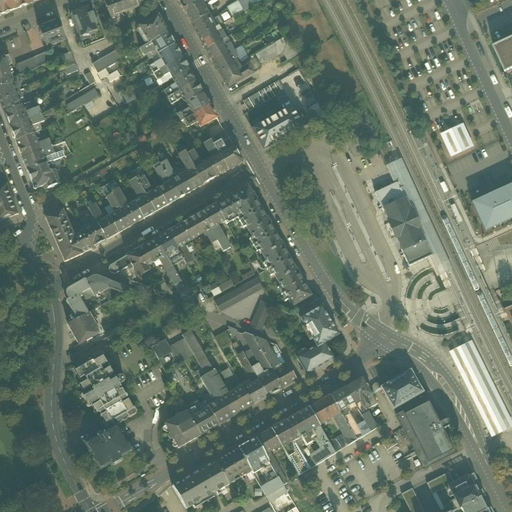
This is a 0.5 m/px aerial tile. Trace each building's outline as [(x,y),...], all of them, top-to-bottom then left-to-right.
[(0,0),(0,9),(2,15),(14,10),(10,0),(0,0)] [(10,0),(14,10),(32,3),(30,0),(10,0)] [(107,0),(103,1),(110,19),(143,6),(141,0),(107,0)] [(185,14),(191,25),(208,15),(199,0),(187,0),(180,5),(179,5),(185,14)] [(241,0),(227,8),(233,18),(263,0),(241,0)] [(97,31),(94,24),(91,14),(88,9),(89,8),(89,7),(88,8),(71,14),(70,15),(70,16),(71,15),(80,38),(97,31)] [(191,25),(194,30),(211,20),(208,15),(191,25)] [(144,36),(149,44),(151,43),(168,33),(157,16),(139,27),(144,36)] [(217,17),(211,20),(216,28),(221,25),(217,17)] [(38,28),(40,33),(44,43),(46,48),(56,44),(55,41),(64,37),(57,19),(38,27),(37,27),(38,28)] [(194,30),(198,38),(214,29),(216,28),(211,20),(194,30)] [(205,51),(206,51),(221,42),(223,41),(220,36),(218,37),(214,29),(198,38),(205,51)] [(168,33),(151,43),(155,50),(158,55),(175,45),(168,33)] [(260,62),(267,63),(267,59),(273,59),(274,55),(282,55),(286,62),(297,55),(288,36),(287,36),(261,52),(260,62)] [(511,38),(493,47),(505,74),(511,70),(511,38)] [(223,41),(221,42),(224,47),(229,44),(226,39),(223,41)] [(212,63),(213,63),(233,51),(229,44),(224,47),(221,42),(206,51),(212,63)] [(143,57),(155,50),(151,43),(149,44),(146,46),(139,49),(143,57)] [(149,67),(153,74),(165,67),(182,58),(175,45),(158,55),(161,60),(149,67)] [(92,64),(97,74),(105,69),(119,61),(115,51),(92,64)] [(220,76),(235,67),(232,61),(238,59),(233,51),(213,63),(220,76)] [(60,56),(67,73),(77,69),(75,65),(70,52),(60,56)] [(46,53),(34,58),(38,68),(50,63),(46,53)] [(3,58),(0,59),(0,83),(11,79),(7,67),(3,58)] [(20,75),(38,68),(34,58),(16,65),(20,75)] [(182,58),(165,67),(169,74),(172,79),(189,70),(182,58)] [(241,64),(238,59),(232,61),(235,67),(241,64)] [(241,64),(235,67),(238,72),(244,69),(241,64)] [(248,66),(244,69),(238,72),(235,67),(220,76),(227,89),(253,74),(248,66)] [(157,81),(163,77),(169,74),(165,67),(153,74),(157,81)] [(107,77),(109,76),(105,69),(97,74),(101,80),(107,77)] [(172,79),(175,85),(179,92),(196,82),(189,70),(172,79)] [(107,77),(110,83),(121,77),(117,71),(109,76),(107,77)] [(85,77),(90,86),(96,83),(90,74),(85,77)] [(172,79),(169,74),(163,77),(166,83),(172,79)] [(0,99),(17,93),(14,85),(11,79),(0,83),(0,99)] [(279,81),(273,84),(279,94),(284,91),(279,81)] [(196,82),(179,92),(183,98),(186,104),(202,94),(196,82)] [(273,84),(268,87),(274,97),(279,94),(273,84)] [(167,98),(179,92),(175,85),(163,91),(167,98)] [(268,87),(263,90),(269,100),(274,97),(268,87)] [(66,107),(70,113),(98,97),(94,90),(66,107)] [(263,90),(258,93),(264,103),(269,100),(263,90)] [(171,105),(183,98),(179,92),(167,98),(171,105)] [(22,106),(20,100),(17,93),(0,99),(0,103),(4,114),(22,106)] [(258,93),(253,96),(259,106),(264,103),(258,93)] [(186,104),(189,109),(193,115),(209,106),(202,94),(186,104)] [(253,96),(248,99),(254,109),(259,106),(253,96)] [(248,99),(243,102),(249,112),(254,109),(248,99)] [(22,106),(23,106),(28,120),(41,115),(38,107),(33,110),(30,102),(22,106)] [(317,102),(306,108),(313,121),(325,115),(317,102)] [(10,128),(28,120),(23,106),(22,106),(4,114),(10,128)] [(209,106),(193,115),(197,123),(200,128),(217,119),(209,106)] [(291,106),(251,129),(263,150),(303,127),(291,106)] [(409,107),(403,109),(406,116),(412,114),(409,107)] [(182,122),(193,115),(189,109),(177,116),(181,122),(182,122)] [(247,115),(250,120),(257,116),(254,111),(247,115)] [(28,120),(31,127),(39,124),(44,122),(41,115),(28,120)] [(186,128),(197,123),(193,115),(182,122),(186,128)] [(34,135),(34,134),(31,127),(28,120),(10,128),(15,142),(34,135)] [(462,123),(439,134),(450,157),(473,147),(462,123)] [(41,131),(39,124),(31,127),(34,134),(37,133),(41,131)] [(22,159),(41,152),(38,144),(34,135),(15,142),(22,159)] [(228,139),(222,142),(226,149),(233,146),(228,139)] [(49,140),(38,144),(41,152),(52,147),(49,140)] [(218,154),(226,149),(222,142),(221,140),(213,144),(218,154)] [(203,145),(211,158),(218,154),(213,144),(210,141),(203,145)] [(174,149),(178,156),(185,152),(181,145),(174,149)] [(241,160),(233,146),(226,149),(218,154),(228,171),(240,164),(241,160)] [(41,152),(43,159),(55,155),(52,147),(41,152)] [(62,151),(55,155),(43,159),(46,165),(51,162),(64,157),(62,151)] [(186,155),(194,168),(201,164),(193,151),(186,155)] [(27,172),(46,165),(43,159),(41,152),(22,159),(27,172)] [(178,156),(187,172),(194,168),(186,155),(185,152),(178,156)] [(228,171),(218,154),(211,158),(206,161),(216,178),(228,171)] [(386,160),(397,183),(413,218),(432,256),(439,272),(446,269),(447,270),(452,268),(399,154),(386,160)] [(155,159),(159,164),(160,165),(166,161),(162,155),(155,159)] [(111,165),(114,170),(127,164),(124,158),(123,158),(111,165)] [(161,167),(170,182),(176,179),(166,161),(160,165),(161,167)] [(206,161),(201,164),(194,168),(203,185),(216,178),(206,161)] [(51,162),(46,165),(54,187),(56,186),(60,184),(51,162)] [(47,189),(54,187),(46,165),(27,172),(34,190),(43,187),(44,191),(47,189)] [(154,170),(163,186),(170,182),(161,167),(154,170)] [(203,185),(194,168),(187,172),(182,175),(191,192),(203,185)] [(138,169),(132,173),(135,179),(136,181),(143,177),(138,169)] [(129,183),(135,179),(132,173),(125,176),(129,183)] [(182,175),(176,179),(170,182),(179,199),(191,192),(182,175)] [(136,181),(145,196),(152,192),(143,177),(136,181)] [(137,198),(139,200),(145,196),(136,181),(135,179),(129,183),(137,198)] [(111,192),(111,193),(118,189),(114,182),(107,186),(111,192)] [(179,199),(170,182),(163,186),(157,189),(167,206),(179,199)] [(408,267),(432,256),(413,218),(397,183),(374,194),(383,211),(384,211),(390,222),(388,223),(390,228),(395,239),(397,238),(402,250),(401,250),(408,267)] [(511,184),(471,203),(484,232),(511,219),(511,184)] [(0,221),(17,215),(18,215),(17,214),(6,185),(0,187),(0,221)] [(101,189),(105,196),(111,192),(107,186),(101,189)] [(247,187),(215,206),(224,222),(237,215),(233,210),(243,205),(243,204),(245,203),(245,202),(254,197),(252,193),(251,194),(247,187)] [(112,195),(121,210),(128,206),(118,189),(111,193),(112,195)] [(157,189),(152,192),(145,196),(155,213),(167,206),(157,189)] [(121,210),(112,195),(106,198),(115,214),(121,210)] [(155,213),(145,196),(139,200),(137,201),(133,203),(143,220),(155,213)] [(256,200),(254,197),(245,202),(245,203),(243,204),(243,205),(233,210),(237,215),(240,216),(246,227),(249,233),(268,221),(266,218),(265,218),(255,201),(256,200)] [(133,203),(128,206),(121,210),(130,227),(143,220),(133,203)] [(95,222),(97,224),(103,220),(94,205),(88,208),(87,209),(89,212),(95,222)] [(215,206),(201,214),(210,230),(214,228),(224,222),(215,206)] [(130,227),(121,210),(115,214),(109,217),(118,234),(130,227)] [(79,256),(92,249),(82,230),(81,230),(82,232),(74,237),(63,211),(45,219),(64,263),(79,256)] [(82,216),(88,226),(95,222),(89,212),(82,216)] [(207,232),(210,230),(201,214),(182,225),(191,241),(201,236),(207,232)] [(243,229),(246,227),(240,216),(237,215),(224,222),(226,226),(237,219),(243,229)] [(109,217),(103,220),(97,224),(106,241),(118,234),(109,217)] [(270,225),(268,221),(249,233),(252,238),(259,251),(263,257),(282,245),(280,242),(279,243),(269,225),(270,225)] [(97,224),(95,222),(88,226),(82,230),(92,249),(106,241),(97,224)] [(182,225),(168,233),(177,249),(182,247),(191,241),(182,225)] [(214,228),(210,230),(217,242),(221,249),(223,253),(230,249),(218,229),(216,230),(214,228)] [(210,230),(207,232),(208,235),(206,236),(211,245),(217,242),(210,230)] [(168,233),(156,240),(165,257),(177,249),(168,233)] [(256,252),(259,251),(252,238),(249,240),(256,252)] [(156,240),(143,247),(153,264),(159,260),(165,257),(156,240)] [(215,252),(221,249),(217,242),(211,245),(215,252)] [(191,244),(185,248),(186,249),(189,254),(195,251),(191,244)] [(284,249),(282,245),(263,257),(266,262),(273,275),(277,281),(295,270),(283,249),(284,249)] [(138,278),(140,276),(145,274),(151,270),(149,266),(153,264),(143,247),(126,257),(131,266),(133,269),(138,278)] [(183,249),(182,247),(177,249),(183,260),(186,265),(193,261),(189,254),(186,249),(185,248),(183,249)] [(177,249),(165,257),(171,267),(183,260),(177,249)] [(110,273),(111,274),(115,275),(127,268),(131,266),(126,257),(111,266),(110,267),(109,268),(109,269),(109,270),(109,271),(109,272),(110,273)] [(159,260),(174,287),(180,283),(171,267),(165,257),(159,260)] [(273,275),(266,262),(263,264),(270,277),(273,275)] [(296,270),(295,270),(277,281),(280,287),(288,300),(292,307),(310,297),(299,277),(300,277),(296,270)] [(241,277),(244,281),(254,276),(252,271),(241,277)] [(94,297),(108,289),(109,288),(112,282),(97,276),(93,276),(85,281),(90,290),(93,296),(94,297)] [(217,288),(221,294),(234,287),(230,280),(217,288)] [(257,280),(252,282),(258,292),(262,290),(257,280)] [(67,322),(69,325),(87,314),(81,303),(79,299),(82,297),(80,295),(90,290),(85,281),(68,290),(68,291),(67,291),(67,292),(66,293),(66,294),(66,295),(67,296),(69,300),(66,302),(73,313),(70,315),(67,322)] [(130,290),(112,282),(109,288),(108,289),(122,295),(129,291),(130,290)] [(252,282),(247,285),(253,295),(258,292),(252,282)] [(165,295),(172,296),(165,283),(160,286),(165,295)] [(184,289),(180,283),(174,287),(177,292),(184,289)] [(221,294),(217,288),(215,284),(208,288),(213,298),(221,294)] [(198,285),(186,292),(189,299),(201,292),(198,285)] [(247,285),(242,288),(248,298),(253,295),(247,285)] [(288,300),(280,287),(277,289),(285,302),(288,300)] [(242,288),(238,290),(243,300),(248,298),(242,288)] [(177,292),(183,302),(189,299),(186,292),(184,289),(177,292)] [(79,299),(81,303),(93,296),(90,290),(80,295),(82,297),(79,299)] [(238,290),(233,293),(239,303),(243,300),(238,290)] [(233,293),(228,295),(234,305),(239,303),(233,293)] [(228,295),(224,298),(229,308),(234,305),(228,295)] [(224,298),(219,301),(224,311),(229,308),(224,298)] [(219,301),(214,303),(220,313),(224,311),(219,301)] [(259,307),(257,312),(255,317),(252,322),(250,328),(261,332),(263,327),(265,322),(267,317),(269,312),(272,306),(261,302),(259,307)] [(325,314),(321,307),(300,319),(316,347),(306,353),(307,353),(298,358),(298,357),(296,358),(306,375),(333,359),(324,344),(338,336),(334,328),(333,329),(325,314)] [(99,334),(87,314),(69,325),(67,326),(78,345),(79,346),(85,342),(87,344),(93,341),(92,338),(99,334)] [(197,335),(200,340),(209,335),(203,324),(191,330),(192,331),(191,331),(194,336),(197,335)] [(237,331),(227,327),(233,338),(237,336),(237,331)] [(202,370),(205,376),(207,375),(214,371),(194,336),(191,331),(182,336),(185,340),(193,354),(202,370)] [(214,339),(220,348),(229,343),(224,333),(214,339)] [(259,364),(264,373),(267,371),(269,375),(272,373),(253,339),(252,337),(245,334),(243,335),(251,350),(255,357),(259,364)] [(255,338),(253,339),(272,373),(273,374),(281,370),(272,354),(270,352),(265,342),(255,338)] [(185,340),(173,347),(181,361),(193,354),(185,340)] [(151,349),(161,367),(165,365),(161,358),(170,353),(171,353),(169,349),(164,341),(151,349)] [(73,348),(77,355),(89,348),(87,344),(85,342),(79,346),(78,345),(73,348)] [(181,361),(173,347),(169,349),(171,353),(170,353),(176,364),(181,361)] [(251,350),(243,354),(247,362),(255,357),(251,350)] [(296,354),(298,357),(298,358),(307,353),(306,353),(305,350),(296,354)] [(75,367),(83,379),(107,365),(104,361),(103,360),(104,357),(102,353),(99,353),(93,356),(93,357),(86,362),(85,361),(75,367)] [(237,356),(253,384),(258,381),(251,370),(251,369),(250,367),(247,362),(243,354),(242,353),(237,356)] [(259,364),(251,369),(251,370),(253,369),(256,367),(263,378),(268,375),(265,374),(264,373),(259,364)] [(100,415),(103,414),(103,413),(127,399),(127,397),(126,395),(124,395),(124,394),(119,386),(122,384),(124,382),(124,380),(123,378),(121,376),(119,377),(115,379),(110,371),(110,370),(111,368),(110,367),(108,366),(107,365),(83,379),(80,381),(82,383),(86,391),(84,393),(92,406),(94,405),(99,413),(100,415)] [(288,366),(281,370),(273,374),(282,389),(296,381),(288,366)] [(79,381),(80,381),(83,379),(75,367),(73,368),(72,370),(76,376),(77,376),(78,377),(78,379),(79,381)] [(256,367),(253,369),(251,370),(258,381),(263,378),(256,367)] [(196,373),(200,379),(205,376),(202,370),(196,373)] [(214,371),(207,375),(221,399),(232,418),(253,406),(243,390),(242,387),(234,391),(233,389),(227,392),(214,371)] [(390,406),(393,410),(423,393),(420,389),(412,376),(412,375),(410,371),(407,373),(404,375),(386,385),(383,387),(380,388),(383,393),(383,392),(391,406),(390,406)] [(258,381),(267,398),(282,389),(273,374),(272,373),(269,375),(268,375),(263,378),(258,381)] [(214,403),(221,399),(207,375),(205,376),(200,379),(214,403)] [(354,404),(354,405),(372,395),(362,378),(344,388),(354,404)] [(267,398),(258,381),(253,384),(243,390),(253,406),(267,398)] [(96,414),(99,413),(94,405),(92,406),(84,393),(86,391),(82,383),(78,385),(78,387),(79,388),(81,389),(83,393),(81,394),(81,397),(82,399),(84,399),(87,404),(86,406),(87,408),(89,408),(91,407),(94,411),(93,413),(94,414),(96,414)] [(342,411),(348,408),(354,404),(344,388),(329,396),(339,412),(342,411)] [(377,405),(372,395),(354,405),(356,408),(361,406),(363,410),(365,409),(368,407),(369,409),(377,405)] [(329,396),(324,400),(334,417),(339,414),(340,414),(339,412),(329,396)] [(457,453),(445,429),(447,428),(449,427),(449,424),(449,422),(447,421),(445,421),(444,421),(442,422),(430,398),(395,416),(423,470),(457,453)] [(130,404),(127,399),(103,413),(103,414),(111,426),(112,425),(114,428),(117,426),(121,423),(121,422),(123,421),(124,422),(127,420),(127,419),(129,418),(130,418),(136,415),(136,412),(134,408),(132,408),(130,404)] [(208,408),(218,426),(232,418),(221,399),(214,403),(207,407),(208,408)] [(318,426),(334,417),(324,400),(308,409),(318,426)] [(190,410),(187,412),(201,436),(218,426),(208,408),(198,414),(194,408),(191,410),(191,409),(190,410)] [(308,409),(283,423),(294,442),(297,440),(306,435),(314,430),(319,427),(318,426),(308,409)] [(365,409),(363,410),(358,412),(365,424),(366,424),(370,433),(377,429),(373,423),(366,411),(365,409)] [(340,414),(342,419),(350,432),(356,442),(362,438),(348,414),(347,414),(345,415),(342,411),(339,412),(340,414)] [(178,449),(201,436),(187,412),(164,425),(170,434),(168,435),(168,437),(169,439),(171,440),(173,439),(178,449)] [(108,428),(111,426),(103,414),(100,415),(100,417),(101,419),(103,419),(103,420),(103,422),(106,427),(108,428)] [(344,435),(350,432),(342,419),(339,421),(338,424),(344,435)] [(288,445),(294,442),(283,423),(271,430),(281,446),(280,446),(282,449),(288,445)] [(360,427),(365,436),(370,433),(366,424),(365,424),(360,427)] [(85,444),(100,471),(110,465),(111,467),(123,461),(122,459),(132,452),(117,426),(114,428),(104,433),(103,433),(97,436),(97,437),(85,444)] [(319,427),(314,430),(317,434),(316,437),(318,440),(324,451),(328,458),(335,455),(329,444),(319,427)] [(254,440),(264,456),(269,453),(280,446),(281,446),(271,430),(254,440)] [(311,444),(318,440),(316,437),(317,434),(314,430),(306,435),(310,442),(311,444)] [(346,439),(344,440),(348,447),(356,442),(350,432),(344,435),(346,439)] [(305,445),(310,442),(306,435),(297,440),(301,442),(302,444),(304,444),(305,445)] [(335,455),(348,447),(344,440),(341,437),(329,444),(335,455)] [(261,467),(268,463),(268,462),(264,456),(254,440),(238,449),(251,472),(252,475),(262,469),(261,467)] [(303,446),(302,444),(301,442),(297,440),(294,442),(298,449),(303,446)] [(383,446),(390,456),(400,450),(394,440),(383,446)] [(282,449),(298,477),(310,470),(298,449),(294,442),(288,445),(282,449)] [(228,486),(251,472),(238,449),(214,463),(228,486)] [(310,469),(311,470),(328,459),(328,458),(324,451),(306,462),(307,462),(306,462),(310,469)] [(281,473),(269,453),(264,456),(268,462),(268,463),(277,479),(278,479),(282,487),(287,484),(281,473)] [(228,486),(214,463),(172,487),(185,511),(228,486)] [(436,493),(447,488),(446,487),(453,483),(448,473),(426,484),(432,495),(436,493)] [(478,492),(476,493),(471,483),(472,482),(476,481),(473,474),(467,477),(467,476),(463,478),(459,480),(453,483),(446,487),(447,488),(458,509),(459,510),(460,510),(460,511),(491,511),(490,508),(486,511),(484,508),(483,509),(480,502),(481,502),(480,499),(484,497),(481,491),(478,492)] [(261,489),(269,504),(276,499),(281,496),(286,493),(282,487),(278,479),(277,479),(261,489)] [(423,511),(412,489),(401,495),(409,511),(423,511)] [(286,493),(281,496),(287,506),(292,503),(286,493)] [(444,510),(436,493),(432,495),(440,511),(444,510)] [(282,509),(287,506),(281,496),(276,499),(282,509)]
